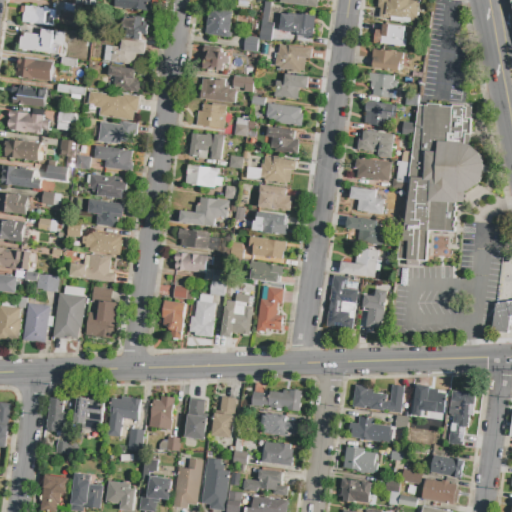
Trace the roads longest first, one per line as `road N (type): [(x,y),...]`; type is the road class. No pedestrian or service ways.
road 1 (tertiary): [(0,373),(511,357)]
road 2 (residential): [(181,0),(132,370)]
road 3 (residential): [(348,0),(298,364)]
road 4 (residential): [(500,358),(482,511)]
road 5 (residential): [(311,511),(332,363)]
road 6 (residential): [(35,372),(16,511)]
road 7 (secondary): [(478,0),(511,119)]
